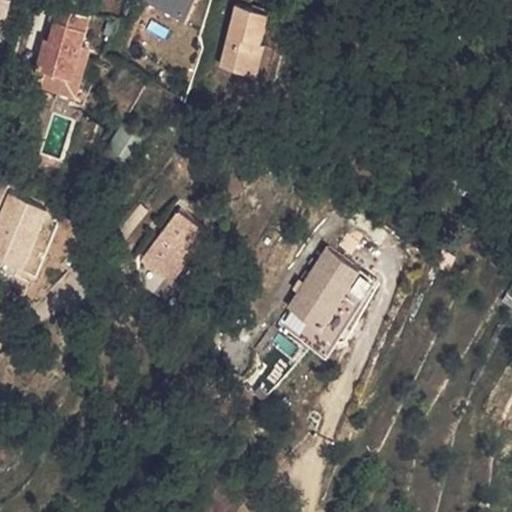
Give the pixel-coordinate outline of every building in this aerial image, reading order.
[(8,0),(0,0),(0,19),(1,20),(8,0)] [(183,21),(192,0),(144,0),(143,3),(183,21)] [(62,1),(51,38),(48,48),(42,47),(36,63),(44,66),(77,76),(86,44),(95,11),(62,1)] [(250,79),(272,28),(235,11),(213,63),(250,79)] [(48,48),(51,38),(45,36),(42,47),(48,48)] [(86,44),(77,76),(44,66),(39,83),(76,94),(91,45),(86,44)] [(138,135),(122,125),(104,157),(120,166),(138,135)] [(0,209),(0,260),(26,272),(51,212),(6,194),(0,209)] [(207,230),(179,210),(140,263),(169,284),(207,230)] [(326,354),(376,283),(326,249),(277,320),(326,354)]
